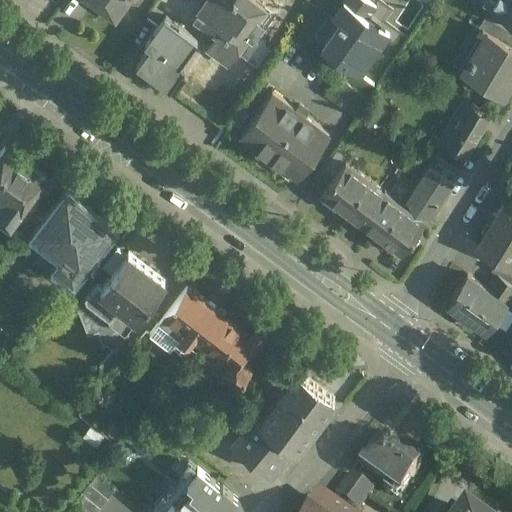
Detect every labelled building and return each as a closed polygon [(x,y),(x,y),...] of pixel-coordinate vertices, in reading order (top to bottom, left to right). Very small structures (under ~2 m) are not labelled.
[(90,0),(115,18),(128,0),(90,0)] [(265,6),(256,0),(229,0),(230,1),(228,0),(205,0),(194,17),(216,33),(206,48),(228,64),(249,35),(252,38),(263,22),(257,17),(265,6)] [(390,33),(344,0),(343,2),(333,15),(338,19),(336,21),(344,26),(327,49),(360,73),(388,34),(389,35),(390,33)] [(511,0),(493,0),(491,4),(511,16),(511,0)] [(197,38),(166,15),(158,26),(157,25),(140,48),(145,52),(136,63),(168,87),(184,65),(179,62),(197,38)] [(511,31),(485,16),(478,26),(487,32),(488,30),(511,44),(511,31)] [(511,44),(488,30),(487,32),(463,71),(502,95),(511,79),(511,44)] [(367,98),(340,78),(327,96),(355,116),(367,98)] [(295,108),(271,90),(241,131),(254,141),(253,148),(279,167),(285,164),(299,174),(329,133),(305,115),(308,111),(298,104),(295,108)] [(463,99),(439,137),(466,154),(490,116),(463,99)] [(48,174),(6,144),(0,151),(0,215),(10,223),(21,209),(22,210),(26,204),(30,207),(40,193),(36,190),(48,174)] [(408,208),(426,217),(459,167),(442,157),(408,208)] [(384,189),(345,161),(346,160),(345,159),(336,171),(322,190),(322,191),(320,194),(335,206),(339,201),(362,218),(361,220),(385,189),(384,188),(384,189)] [(336,171),(326,164),(312,183),(322,190),(336,171)] [(426,217),(408,208),(385,190),(385,189),(361,220),(362,221),(363,219),(386,236),(382,241),(398,252),(400,249),(401,250),(426,217)] [(79,203),(69,195),(66,200),(63,198),(56,208),(52,206),(46,214),(49,217),(25,248),(36,257),(42,249),(74,274),(106,231),(104,230),(108,225),(97,217),(93,222),(76,208),(79,203)] [(511,197),(508,195),(477,244),(510,266),(511,262),(511,197)] [(165,279),(128,251),(101,285),(97,282),(85,295),(87,300),(77,304),(89,333),(98,329),(104,344),(107,342),(114,349),(126,335),(125,330),(137,315),(165,279)] [(488,287),(468,273),(448,302),(487,329),(508,300),(488,287)] [(511,294),(511,283),(497,273),(488,287),(508,300),(511,294)] [(227,317),(187,286),(165,315),(185,331),(179,339),(189,346),(195,339),(203,346),(227,317)] [(227,317),(203,346),(227,365),(223,370),(239,383),(252,367),(244,360),(252,350),(256,352),(267,333),(255,325),(249,335),(227,317)] [(114,349),(99,367),(107,374),(123,356),(114,349)] [(334,396),(297,369),(296,370),(261,416),(256,412),(232,440),(269,471),(293,442),(298,446),(334,398),(333,397),(334,396)] [(240,399),(227,389),(207,416),(220,426),(240,399)] [(424,461),(383,432),(359,465),(400,494),(424,461)] [(179,471),(184,475),(168,494),(163,490),(153,502),(164,511),(226,511),(238,499),(189,458),(179,471)] [(97,511),(115,490),(97,475),(74,503),(85,511),(97,511)] [(372,490),(352,476),(344,487),(364,501),(372,490)] [(336,511),(321,500),(312,511),(336,511)]
